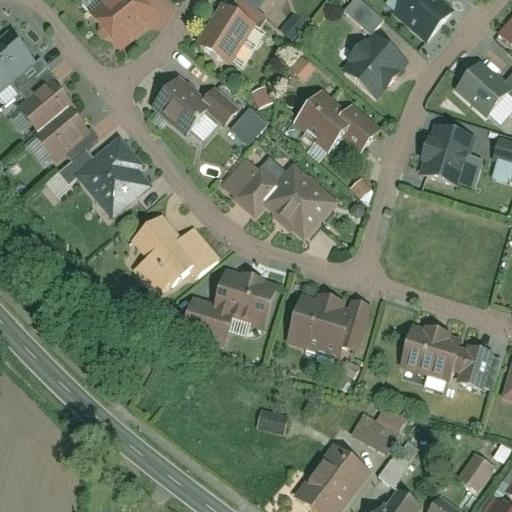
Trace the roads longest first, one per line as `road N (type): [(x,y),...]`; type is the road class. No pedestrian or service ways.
road 1 (residential): [(357,284),(422,95),(501,0)]
road 2 (residential): [(112,100),(213,219),(259,255),(357,284)]
road 3 (tertiary): [(215,511),(0,325)]
road 4 (residential): [(357,284),(511,332)]
road 5 (residential): [(25,0),(112,100)]
road 6 (residential): [(196,0),(161,54),(112,100)]
